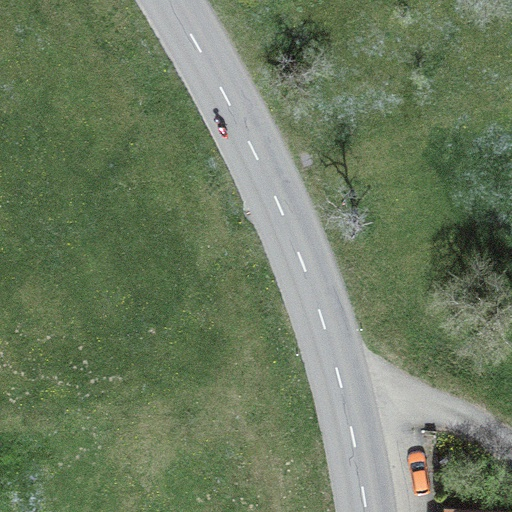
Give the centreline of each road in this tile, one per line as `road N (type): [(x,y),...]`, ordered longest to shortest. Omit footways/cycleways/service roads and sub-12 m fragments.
road 1 (tertiary): [(172,0),(258,160),(310,284),(366,511)]
road 2 (track): [(339,381),(437,406),(511,451)]
